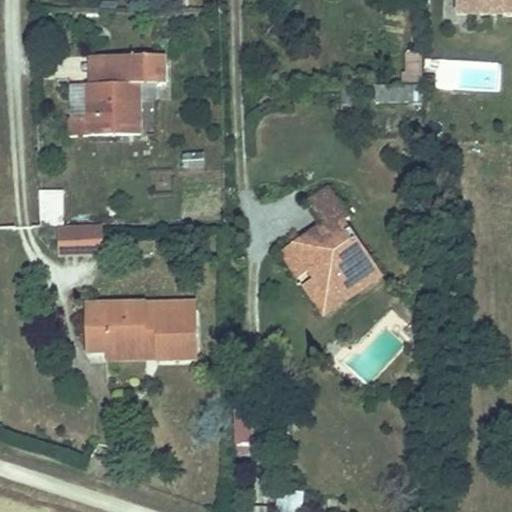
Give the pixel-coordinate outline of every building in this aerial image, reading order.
[(511,10),(511,0),(457,0),(458,11),(511,10)] [(421,86),(420,45),(401,45),(403,86),(421,86)] [(112,80),(73,80),(73,129),(144,128),(144,79),(170,79),(170,53),(131,53),(131,80),(112,80)] [(131,80),(131,53),(113,54),(112,80),(131,80)] [(204,170),(203,152),(182,153),(182,170),(204,170)] [(304,204),(318,223),(341,207),(327,189),(304,204)] [(39,200),(39,219),(62,219),(62,200),(39,200)] [(341,207),(318,223),(323,229),(316,234),(313,231),(307,235),(305,232),(280,249),(296,269),(310,259),(322,276),(306,287),(319,305),(346,287),(351,293),(380,273),(362,248),(357,251),(350,240),(356,235),(344,219),(348,215),(341,207)] [(101,244),(100,219),(57,221),(58,246),(101,244)] [(346,287),(319,305),(324,312),(351,293),(346,287)] [(192,297),(142,299),(143,311),(193,309),(192,297)] [(142,299),(86,301),(88,350),(105,349),(105,339),(144,338),(144,331),(154,331),(155,357),(194,355),(193,309),(143,311),(142,299)] [(251,426),(233,428),(236,451),(253,450),(251,426)] [(277,511),(303,509),(301,494),(276,496),(277,511)]
